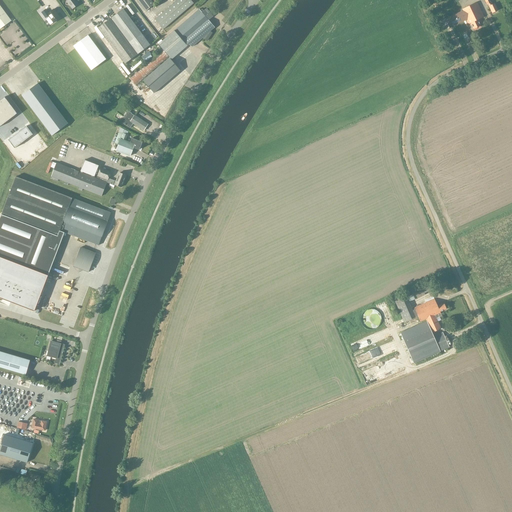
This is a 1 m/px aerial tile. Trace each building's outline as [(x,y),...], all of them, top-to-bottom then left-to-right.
[(67,0),(66,1),(72,9),(78,5),(74,0),(67,0)] [(154,5),(149,0),(137,0),(145,11),(154,5)] [(190,0),(177,0),(154,19),(163,29),(193,3),(190,0)] [(113,1),(100,10),(102,14),(116,5),(113,1)] [(473,29),(480,26),(477,20),(484,17),(477,2),(462,9),(463,11),(445,19),(449,28),(467,20),(469,24),(471,23),(473,29)] [(492,5),(489,6),(492,13),(498,10),(494,4),(492,5)] [(0,6),(0,29),(3,27),(4,27),(9,23),(10,22),(11,21),(0,6)] [(45,10),(40,13),(45,19),(48,16),(53,23),(60,18),(53,9),(48,13),(45,10)] [(123,9),(111,18),(138,54),(150,45),(123,9)] [(158,45),(161,49),(158,45),(156,47),(159,51),(128,78),(135,86),(168,57),(169,58),(142,81),(153,93),(180,70),(171,60),(189,44),(191,47),(202,38),(206,41),(212,33),(209,31),(214,27),(207,20),(212,16),(206,9),(202,13),(199,9),(158,45)] [(125,64),(138,54),(111,18),(98,28),(125,64)] [(87,35),(73,46),(91,70),(105,60),(87,35)] [(455,37),(451,39),(454,47),(459,45),(455,37)] [(124,77),(126,76),(118,64),(116,65),(124,77)] [(38,83),(21,96),(51,136),(68,124),(38,83)] [(0,126),(17,114),(4,97),(0,100),(0,126)] [(128,111),(123,118),(121,118),(120,120),(120,122),(124,125),(125,125),(130,128),(132,124),(143,131),(148,124),(134,115),(134,116),(131,114),(131,113),(128,111)] [(33,134),(26,126),(8,140),(14,148),(33,134)] [(130,142),(125,140),(127,135),(122,133),(115,151),(130,156),(133,148),(139,150),(142,142),(131,138),(130,142)] [(80,172),(82,173),(82,172),(91,175),(91,177),(92,177),(93,176),(94,177),(98,166),(84,160),(80,171),(81,171),(80,172)] [(68,183),(79,187),(78,189),(82,191),(82,189),(101,196),(107,182),(114,185),(115,184),(121,187),(125,175),(119,173),(116,181),(108,179),(111,172),(100,167),(97,176),(96,179),(92,177),(91,177),(82,173),(80,172),(56,163),(52,162),(50,167),(54,168),(50,179),(57,182),(58,179),(64,182),(64,184),(68,185),(68,183)] [(111,213),(15,177),(0,217),(0,298),(34,311),(64,232),(98,245),(111,213)] [(73,267),(88,272),(95,253),(80,248),(73,267)] [(433,289),(431,284),(422,288),(421,285),(413,289),(417,298),(425,295),(424,293),(433,289)] [(441,304),(437,306),(437,304),(434,299),(422,304),(412,309),(409,304),(409,302),(415,299),(412,292),(405,295),(394,300),(396,304),(404,322),(407,321),(418,316),(420,322),(426,319),(432,333),(441,329),(436,318),(442,316),(440,312),(446,309),(444,304),(444,303),(441,304)] [(378,312),(362,314),(363,318),(362,318),(362,323),(366,323),(366,326),(379,325),(378,312)] [(433,337),(427,321),(400,333),(413,363),(422,359),(449,347),(443,332),(433,337)] [(381,331),(361,342),(362,345),(380,336),(380,337),(384,335),(381,331)] [(56,358),(55,362),(59,363),(64,344),(61,344),(61,341),(57,340),(56,342),(50,341),(47,356),(56,358)] [(0,351),(0,367),(25,375),(30,360),(0,351)] [(357,355),(358,361),(369,359),(368,353),(357,355)] [(38,420),(33,419),(31,428),(45,430),(46,422),(41,421),(41,422),(38,421),(38,420)] [(32,443),(4,435),(0,447),(0,454),(27,462),(32,443)] [(38,482),(40,476),(31,473),(29,479),(38,482)]
